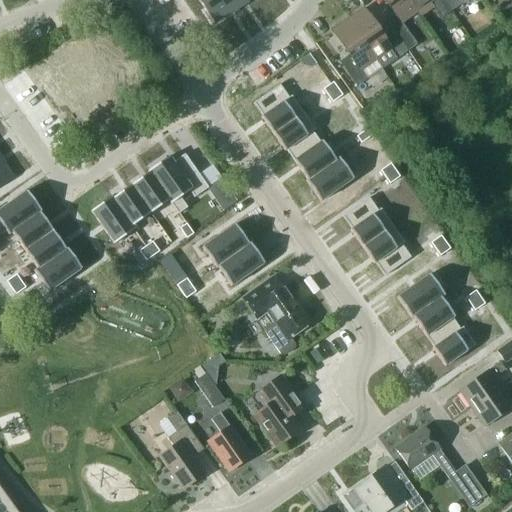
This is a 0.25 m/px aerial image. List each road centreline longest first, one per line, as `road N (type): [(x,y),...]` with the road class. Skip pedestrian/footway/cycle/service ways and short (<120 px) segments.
road 1 (residential): [(374,338),(200,95)]
road 2 (residential): [(200,95),(119,165),(68,195),(0,92)]
road 3 (residential): [(200,95),(312,0)]
road 4 (residential): [(247,511),(361,427)]
